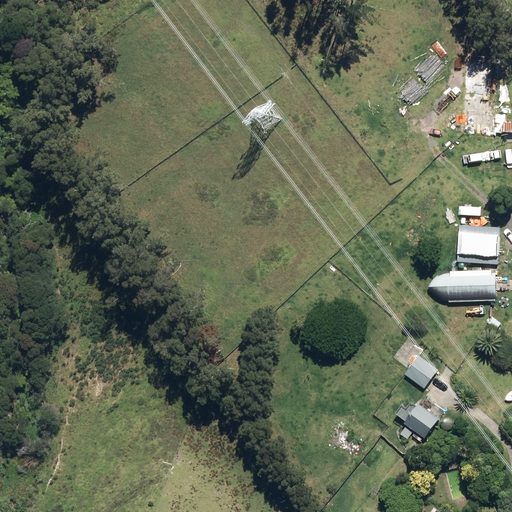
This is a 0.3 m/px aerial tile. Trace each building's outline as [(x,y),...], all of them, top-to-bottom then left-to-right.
[(511,97),(497,97),(496,114),(468,113),(467,135),(498,137),(498,132),(511,132),(511,97)] [(508,186),(500,150),(493,151),(500,187),(508,186)] [(459,201),(429,173),(417,185),(447,213),(459,201)] [(502,227),(461,224),(461,233),(457,233),(456,243),(452,242),(451,254),(460,254),(459,263),(501,265),(501,257),(509,257),(510,252),(511,251),(511,235),(501,235),(502,227)] [(429,286),(428,287),(429,288),(430,289),(431,290),(431,291),(432,292),(433,293),(434,294),(435,294),(436,295),(437,296),(438,297),(439,297),(440,298),(441,298),(443,299),(444,299),(445,300),(446,300),(447,301),(449,301),(450,301),(497,301),(498,301),(499,300),(500,300),(501,300),(502,299),(503,299),(504,299),(505,298),(506,297),(507,297),(508,296),(509,295),(510,295),(510,294),(511,293),(511,292),(511,277),(511,276),(510,276),(510,275),(509,275),(508,274),(507,273),(506,273),(505,272),(504,272),(503,272),(503,271),(502,271),(501,271),(500,271),(499,271),(498,270),(497,270),(450,272),(449,272),(447,272),(446,273),(445,273),(444,273),(443,274),(442,274),(441,275),(440,276),(439,276),(438,277),(437,278),(436,278),(435,279),(434,280),(433,281),(432,282),(431,282),(430,283),(430,284),(429,285),(429,286)] [(430,291),(424,297),(452,326),(458,320),(430,291)] [(420,356),(407,373),(424,386),(438,369),(420,356)] [(436,417),(415,404),(404,420),(425,434),(436,417)]
